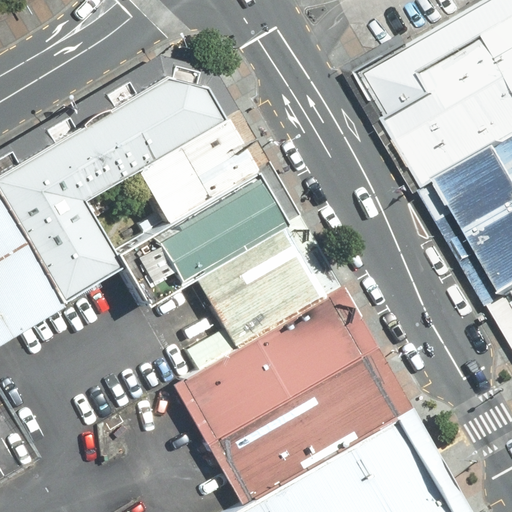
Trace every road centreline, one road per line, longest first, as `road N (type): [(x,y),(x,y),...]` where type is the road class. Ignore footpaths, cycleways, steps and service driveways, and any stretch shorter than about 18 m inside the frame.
road 1 (primary): [(511,469),(254,0)]
road 2 (secondary): [(142,0),(0,88)]
